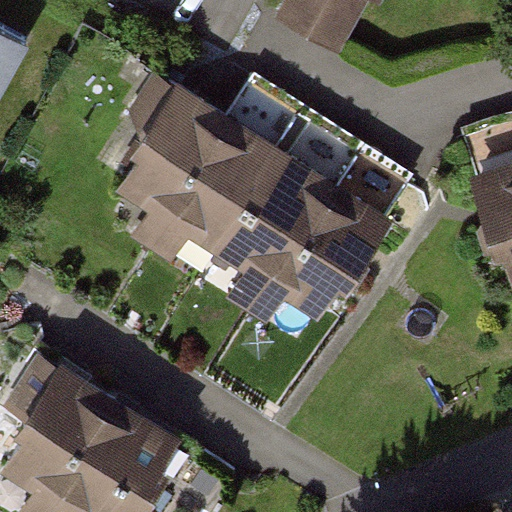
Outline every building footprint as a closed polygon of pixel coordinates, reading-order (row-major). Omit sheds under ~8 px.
[(383,0),(286,0),(278,15),(341,50),(369,0),(379,0),(383,2),(383,0)] [(0,29),(0,94),(27,45),(0,29)] [(121,190),(163,218),(229,118),(155,74),(134,109),(149,144),(121,190)] [(163,218),(219,256),(313,114),(257,76),(229,118),(163,218)] [(219,256),(269,289),(363,146),(313,114),(219,256)] [(511,123),(469,138),(496,217),(511,265),(511,123)] [(269,289),(318,321),(412,178),(363,146),(269,289)] [(38,511),(113,395),(37,347),(0,404),(0,488),(36,511),(38,511)] [(146,511),(190,444),(113,395),(38,511),(146,511)]
